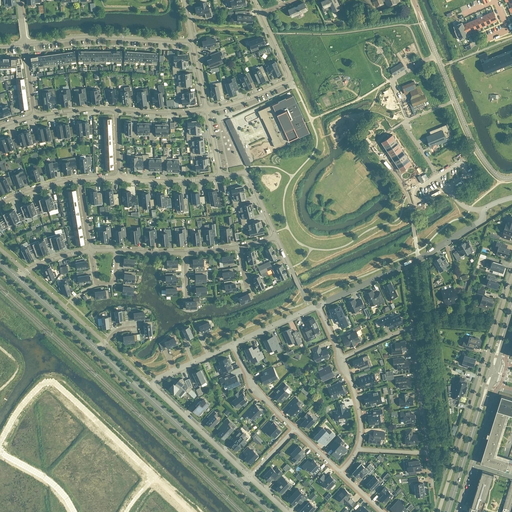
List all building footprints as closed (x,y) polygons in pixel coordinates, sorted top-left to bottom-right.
[(241,6),(245,5),(245,4),(246,4),(245,1),(244,0),(243,0),(227,0),(229,8),(236,7),(237,8),(241,7),(241,6)] [(330,5),(333,11),(340,8),(336,0),(324,0),(321,1),(324,8),(330,5)] [(206,19),(212,17),(210,8),(208,8),(207,5),(206,5),(205,2),(200,3),(201,6),(195,7),(196,14),(204,13),(206,19)] [(303,3),(289,9),(292,17),(307,10),(303,3)] [(251,22),(251,15),(246,15),(246,10),(235,11),(235,15),(237,15),(237,21),(233,21),(251,22)] [(493,11),(488,14),(492,23),(497,21),(493,11)] [(488,14),(482,16),(487,25),(492,23),(488,14)] [(482,16),(477,18),(481,28),(487,25),(482,16)] [(477,18),(472,21),(476,30),(481,28),(477,18)] [(472,21),(467,23),(469,28),(471,32),(476,30),(472,21)] [(462,23),(454,26),(455,30),(455,31),(456,33),(469,28),(467,23),(463,25),(462,23)] [(469,28),(456,33),(457,36),(458,36),(460,40),(468,36),(467,34),(471,32),(469,28)] [(215,43),(214,38),(211,39),(210,37),(206,37),(206,38),(205,38),(205,39),(204,39),(203,40),(203,41),(202,41),(203,48),(211,46),(211,50),(210,50),(219,47),(218,42),(215,43)] [(254,38),(248,41),(250,45),(249,45),(251,52),(258,49),(257,46),(265,43),(264,40),(263,40),(261,37),(255,39),(254,38)] [(511,51),(482,64),(486,73),(511,62),(511,51)] [(218,63),(222,62),(220,58),(223,57),(220,52),(211,55),(212,59),(208,60),(208,62),(207,62),(208,65),(209,65),(210,66),(214,65),(214,66),(218,64),(218,63)] [(186,66),(186,61),(172,61),(172,67),(172,71),(179,70),(179,67),(180,67),(181,67),(186,66)] [(265,65),(269,73),(271,72),(273,76),(275,76),(275,77),(279,75),(279,74),(280,73),(277,66),(278,66),(276,62),(275,62),(274,61),(265,65)] [(394,76),(405,69),(402,63),(390,70),(391,70),(393,68),(397,74),(394,76)] [(261,73),(264,72),(262,66),(258,67),(259,70),(254,72),(253,72),(254,74),(253,74),(255,79),(256,78),(258,84),(259,83),(264,80),(264,81),(265,81),(261,73)] [(179,74),(179,70),(172,71),(173,74),(177,74),(178,80),(191,79),(191,73),(184,73),(183,73),(183,74),(179,74)] [(251,82),(252,81),(248,73),(246,74),(246,75),(240,78),(243,84),(241,85),(243,89),(244,88),(245,89),(249,87),(252,86),(251,85),(250,83),(251,83),(251,82)] [(238,89),(237,85),(234,78),(228,80),(229,82),(225,84),(225,85),(224,85),(226,89),(227,88),(229,95),(231,94),(231,95),(235,94),(234,93),(235,93),(234,90),(238,89)] [(192,85),(191,79),(178,80),(178,86),(176,86),(176,90),(183,89),(182,86),(183,85),(183,86),(185,86),(185,85),(186,85),(192,85)] [(413,106),(413,107),(427,101),(424,94),(423,95),(419,85),(419,84),(416,85),(414,81),(402,86),(405,93),(410,91),(413,99),(410,100),(413,106)] [(213,96),(214,99),(215,98),(215,99),(218,99),(218,98),(219,97),(219,94),(223,94),(220,82),(216,83),(217,86),(211,87),(212,91),(211,91),(212,96),(213,96)] [(163,100),(162,97),(161,94),(163,93),(162,85),(158,86),(159,92),(154,93),(155,97),(152,98),(153,102),(155,102),(156,106),(157,106),(157,107),(160,106),(160,105),(163,105),(162,100),(163,100)] [(128,100),(128,98),(133,97),(132,91),(129,91),(129,87),(124,88),(125,92),(121,92),(121,94),(120,94),(121,99),(122,99),(122,103),(123,103),(124,103),(126,103),(126,104),(129,103),(128,100)] [(146,104),(145,97),(145,95),(148,95),(147,88),(142,89),(142,91),(137,92),(138,95),(137,95),(137,101),(139,101),(139,105),(146,104)] [(55,102),(54,97),(54,96),(55,96),(54,89),(49,90),(49,92),(42,92),(43,99),(42,99),(43,104),(44,104),(44,107),(51,106),(51,103),(55,102)] [(70,99),(70,97),(69,89),(61,91),(61,94),(60,94),(60,97),(59,97),(59,101),(60,101),(61,105),(68,104),(67,99),(70,99)] [(76,103),(76,104),(83,103),(83,100),(86,99),(84,89),(78,89),(79,93),(75,93),(76,99),(75,99),(75,103),(76,103)] [(90,91),(91,92),(90,93),(90,97),(91,97),(92,103),(94,102),(94,103),(99,103),(98,99),(100,98),(99,90),(97,90),(97,89),(92,89),(92,90),(90,91)] [(116,98),(116,94),(115,94),(114,90),(111,90),(110,90),(108,91),(107,89),(104,90),(105,97),(108,97),(109,103),(112,102),(112,103),(113,102),(116,102),(115,98),(116,98)] [(195,97),(195,92),(188,92),(186,92),(183,93),(183,89),(176,90),(177,93),(179,93),(180,99),(181,99),(193,98),(195,97)] [(298,137),(309,133),(308,132),(302,117),(303,117),(293,95),(285,99),(285,98),(278,101),(278,102),(259,111),(258,111),(261,118),(262,118),(272,140),(271,140),(274,147),(275,147),(298,136),(298,137)] [(7,105),(2,107),(5,116),(7,115),(7,116),(11,115),(7,105)] [(235,129),(230,118),(225,121),(230,131),(235,129)] [(83,134),(82,122),(81,123),(81,121),(77,122),(77,123),(76,123),(76,129),(72,129),(73,136),(77,135),(82,134),(83,134)] [(92,134),(92,127),(88,127),(88,125),(88,122),(82,122),(83,134),(82,134),(83,136),(89,136),(89,134),(92,134)] [(131,138),(134,138),(134,131),(131,131),(131,128),(131,127),(131,122),(125,122),(125,134),(131,134),(131,138)] [(143,135),(143,123),(137,123),(137,129),(137,130),(137,131),(134,131),(134,138),(137,138),(137,135),(143,135)] [(149,123),(143,123),(143,135),(149,135),(149,140),(152,140),(152,139),(152,133),(149,133),(149,130),(149,128),(149,127),(149,123)] [(73,136),(72,129),(69,129),(68,124),(62,125),(64,138),(70,138),(70,136),(73,136)] [(430,139),(428,140),(430,147),(442,142),(443,143),(452,139),(446,124),(429,131),(430,135),(429,136),(430,139)] [(64,138),(62,125),(56,126),(57,131),(53,132),(54,138),(58,138),(58,139),(64,138)] [(161,137),(161,125),(155,125),(155,129),(155,130),(155,131),(155,132),(152,133),(152,139),(155,139),(155,137),(161,137)] [(167,125),(161,125),(161,137),(161,138),(167,138),(167,140),(170,140),(170,134),(167,134),(167,131),(167,130),(167,125)] [(54,138),(53,132),(50,132),(48,127),(43,128),(45,142),(51,140),(51,139),(54,138)] [(200,133),(199,127),(186,128),(186,134),(186,137),(193,137),(192,133),(193,133),(195,133),(200,133)] [(45,142),(43,128),(37,129),(38,135),(34,136),(36,142),(39,142),(39,143),(45,142)] [(36,142),(34,136),(30,137),(30,134),(29,131),(28,131),(28,130),(24,131),(24,133),(23,133),(26,144),(27,146),(33,144),(32,143),(36,142)] [(21,147),(27,146),(26,144),(23,133),(17,134),(19,140),(15,141),(17,147),(21,146),(21,147)] [(381,142),(400,171),(401,171),(400,170),(411,163),(411,164),(392,135),(382,142),(381,142)] [(17,147),(15,141),(12,142),(10,137),(4,138),(9,151),(14,150),(14,148),(17,147)] [(193,140),(193,137),(186,137),(187,141),(191,141),(191,146),(203,146),(203,140),(198,140),(196,140),(193,140)] [(9,151),(4,138),(4,139),(3,138),(0,138),(0,144),(0,146),(0,145),(0,154),(3,153),(9,151)] [(204,151),(203,146),(191,146),(190,147),(190,152),(190,156),(197,156),(196,152),(197,152),(199,152),(204,151)] [(136,157),(136,155),(130,155),(130,153),(126,153),(127,160),(130,160),(130,163),(130,165),(130,169),(137,169),(136,157)] [(145,161),(145,155),(142,155),(136,155),(136,157),(137,169),(142,169),(142,164),(142,163),(142,161),(145,161)] [(154,170),(154,158),(148,158),(148,155),(145,155),(145,161),(148,161),(148,164),(148,165),(148,170),(154,170)] [(226,156),(228,167),(242,165),(240,156),(233,158),(233,155),(226,156)] [(87,165),(91,164),(90,156),(86,157),(86,158),(79,159),(81,171),(87,170),(87,165)] [(163,162),(163,156),(160,156),(160,158),(154,158),(154,170),(160,170),(160,165),(160,164),(160,162),(163,162)] [(172,172),(172,160),(172,158),(166,158),(166,156),(163,156),(163,162),(166,162),(166,165),(166,166),(166,172),(172,172)] [(178,163),(181,163),(181,156),(178,156),(178,160),(172,160),(172,172),(173,172),(173,173),(178,173),(178,166),(178,165),(178,163)] [(195,165),(207,164),(207,158),(202,159),(200,159),(197,159),(197,156),(190,156),(190,160),(193,160),(193,165),(195,165)] [(76,168),(75,166),(74,160),(75,160),(75,157),(61,160),(61,163),(62,163),(64,173),(70,172),(70,169),(75,168),(76,168)] [(51,162),(45,164),(46,169),(45,170),(46,173),(47,173),(47,177),(54,175),(53,170),(58,169),(56,163),(52,164),(51,162)] [(33,166),(34,169),(30,171),(33,181),(40,179),(39,175),(43,174),(40,164),(33,166)] [(21,179),(26,178),(23,170),(18,172),(18,173),(12,175),(14,180),(13,180),(14,184),(15,184),(16,187),(23,184),(21,180),(21,179)] [(5,176),(0,178),(0,181),(5,191),(6,192),(10,191),(9,189),(10,189),(8,184),(11,182),(9,176),(5,178),(5,176)] [(242,186),(238,187),(237,187),(237,188),(235,188),(234,187),(231,188),(229,188),(230,195),(244,192),(242,186)] [(117,194),(114,194),(114,195),(112,195),(112,190),(111,190),(111,189),(108,190),(108,191),(105,191),(106,199),(105,199),(105,203),(106,202),(106,204),(110,203),(110,206),(118,205),(117,194)] [(102,204),(101,195),(97,196),(96,191),(95,191),(95,190),(91,190),(91,191),(90,191),(90,198),(89,198),(89,203),(91,203),(97,203),(97,205),(102,204)] [(216,198),(215,190),(213,191),(213,190),(210,190),(210,191),(208,192),(211,205),(217,204),(218,208),(223,207),(221,197),(216,198)] [(124,200),(124,206),(131,205),(131,203),(135,203),(135,196),(130,196),(130,191),(123,192),(123,197),(122,197),(123,201),(124,200)] [(245,198),(244,192),(230,195),(232,201),(233,204),(239,203),(238,199),(239,199),(239,200),(240,199),(245,198)] [(142,202),(143,208),(150,207),(150,206),(154,206),(153,199),(149,199),(148,193),(141,194),(142,197),(140,198),(141,202),(142,202)] [(164,208),(164,204),(171,204),(170,198),(167,199),(167,198),(164,198),(164,194),(160,194),(160,193),(157,193),(157,198),(157,202),(158,208),(164,208)] [(192,206),(199,205),(199,202),(201,202),(202,204),(205,203),(204,196),(201,196),(201,197),(199,197),(198,193),(191,193),(192,198),(191,198),(191,202),(192,202),(192,206)] [(183,204),(182,199),(182,194),(175,194),(176,209),(183,208),(183,211),(188,211),(188,204),(183,204)] [(56,203),(53,204),(51,197),(45,199),(49,211),(54,210),(57,209),(56,203)] [(49,211),(45,199),(39,200),(41,207),(38,208),(40,214),(49,211)] [(40,214),(38,208),(35,209),(32,202),(27,205),(31,217),(40,214)] [(253,209),(252,204),(245,205),(244,205),(240,206),(239,203),(233,204),(234,208),(237,207),(238,213),(240,212),(252,210),(252,209),(253,209)] [(31,217),(27,205),(21,207),(23,213),(20,214),(23,220),(31,217)] [(23,220),(20,214),(17,216),(14,210),(9,212),(14,222),(13,222),(14,224),(23,220)] [(253,216),(252,210),(240,212),(238,213),(240,219),(240,218),(241,222),(247,221),(246,217),(247,217),(248,217),(253,216)] [(14,222),(9,212),(3,215),(6,221),(3,222),(6,228),(9,226),(8,225),(13,222),(14,222)] [(245,225),(247,231),(260,227),(262,227),(261,221),(254,223),(253,223),(248,224),(247,221),(241,222),(242,226),(245,225)] [(216,235),(216,232),(215,224),(208,225),(209,228),(205,228),(205,230),(204,230),(204,234),(205,234),(206,243),(208,243),(209,244),(213,243),(213,242),(213,236),(216,235)] [(511,235),(511,228),(504,226),(502,233),(503,233),(501,238),(509,240),(511,235)] [(110,236),(110,235),(109,227),(102,227),(103,231),(100,231),(98,231),(99,236),(100,236),(101,241),(107,241),(107,236),(110,236)] [(125,236),(125,234),(125,227),(118,228),(118,231),(113,231),(114,236),(115,236),(116,241),(117,241),(118,242),(120,242),(121,241),(122,240),(122,236),(125,236)] [(141,236),(140,234),(140,227),(134,228),(134,230),(130,231),(131,243),(138,242),(138,236),(141,236)] [(260,227),(247,231),(248,236),(250,236),(250,237),(254,236),(254,235),(256,234),(256,235),(257,234),(263,233),(262,227),(260,227)] [(223,228),(218,229),(219,235),(221,235),(221,239),(224,239),(224,240),(230,240),(229,234),(232,234),(231,229),(229,229),(228,228),(223,228)] [(168,245),(168,241),(167,237),(171,236),(170,229),(164,230),(164,233),(160,234),(160,235),(159,235),(159,239),(160,239),(161,245),(164,244),(164,245),(168,245)] [(179,230),(179,233),(175,233),(176,245),(183,244),(182,238),(186,237),(185,229),(179,230)] [(198,236),(201,236),(200,229),(197,230),(198,232),(191,233),(193,244),(199,243),(198,236)] [(154,243),(153,238),(153,237),(156,236),(155,230),(152,230),(145,231),(146,235),(145,236),(145,240),(146,240),(147,244),(154,243)] [(66,240),(66,238),(64,232),(62,233),(55,235),(59,247),(65,246),(63,241),(66,240)] [(59,247),(55,235),(46,237),(48,243),(51,242),(53,249),(59,247)] [(46,244),(48,243),(46,237),(43,238),(44,240),(39,242),(38,242),(39,243),(42,253),(48,251),(46,244)] [(42,253),(39,243),(38,242),(39,242),(38,240),(29,244),(32,250),(34,249),(37,255),(42,253)] [(473,250),(472,248),(468,242),(465,244),(464,243),(459,246),(460,247),(458,249),(462,255),(464,254),(465,254),(469,252),(470,252),(473,250)] [(509,250),(506,249),(507,245),(497,242),(495,248),(497,248),(498,249),(496,254),(501,256),(501,254),(507,256),(509,250)] [(29,251),(32,250),(29,244),(21,248),(24,255),(21,257),(26,260),(32,257),(29,251)] [(265,249),(270,260),(276,258),(274,254),(275,254),(274,253),(274,252),(274,251),(273,250),(272,250),(271,247),(265,249)] [(250,266),(256,264),(255,259),(257,258),(256,254),(254,254),(253,251),(247,252),(248,255),(248,256),(247,256),(247,257),(248,259),(248,260),(249,260),(250,266)] [(222,258),(218,259),(220,267),(223,266),(234,265),(234,264),(233,264),(232,260),(233,260),(233,259),(232,259),(232,255),(222,257),(222,258)] [(446,266),(449,265),(445,259),(442,261),(440,257),(434,261),(435,263),(434,264),(440,273),(444,270),(443,269),(446,267),(446,266)] [(123,262),(123,263),(124,263),(123,267),(122,268),(133,269),(134,259),(124,258),(123,262)] [(76,262),(75,263),(76,269),(88,267),(87,261),(83,261),(83,259),(82,259),(83,260),(80,260),(79,259),(75,260),(76,262)] [(192,263),(192,264),(193,264),(193,268),(193,269),(203,268),(203,259),(192,259),(193,263),(192,263)] [(177,264),(177,260),(167,260),(167,270),(178,269),(177,269),(177,264)] [(504,268),(504,266),(502,266),(502,265),(502,264),(493,261),(492,265),(492,266),(491,266),(491,268),(493,268),(493,269),(493,270),(502,273),(502,272),(503,268),(504,268)] [(273,269),(272,269),(276,278),(279,276),(281,281),(287,278),(284,273),(285,272),(285,271),(284,270),(284,269),(283,269),(281,265),(275,268),(273,269)] [(55,272),(52,273),(50,267),(44,269),(43,270),(42,271),(42,272),(42,273),(43,274),(44,274),(45,275),(46,274),(48,279),(54,277),(56,276),(55,272)] [(233,273),(232,273),(232,268),(222,270),(223,279),(233,277),(233,273)] [(134,281),(134,275),(135,272),(124,271),(125,271),(124,276),(123,280),(124,280),(134,281)] [(206,281),(205,274),(205,271),(195,272),(195,277),(195,281),(196,281),(206,281)] [(89,276),(89,275),(83,276),(83,272),(76,273),(77,277),(76,277),(77,283),(79,283),(79,285),(84,285),(83,282),(90,281),(90,280),(91,280),(90,276),(89,276)] [(175,273),(176,273),(176,272),(165,273),(166,282),(175,282),(176,282),(176,278),(176,277),(175,277),(175,273)] [(499,282),(496,281),(497,278),(488,275),(486,279),(489,279),(487,286),(497,289),(499,282)] [(259,276),(253,278),(255,282),(254,282),(255,283),(254,283),(255,285),(256,286),(257,286),(259,291),(265,289),(262,283),(264,282),(262,278),(260,279),(259,276)] [(69,294),(70,293),(69,288),(72,287),(69,278),(65,280),(66,281),(60,283),(61,285),(60,285),(59,286),(59,287),(59,288),(59,289),(60,290),(61,290),(63,290),(64,295),(65,295),(66,296),(70,294),(69,294)] [(235,286),(235,285),(234,281),(234,280),(224,282),(225,291),(235,290),(236,290),(235,286)] [(397,296),(394,288),(393,289),(392,286),(390,282),(384,285),(385,288),(383,289),(388,300),(397,296)] [(132,294),(133,287),(133,284),(123,283),(123,284),(123,288),(122,288),(122,289),(123,289),(122,293),(123,293),(132,294)] [(206,293),(206,287),(206,284),(195,284),(195,285),(196,285),(196,289),(195,289),(195,290),(196,290),(196,294),(206,293)] [(176,290),(176,285),(167,285),(167,288),(166,289),(166,295),(176,295),(176,290)] [(459,301),(456,294),(456,292),(454,292),(453,287),(442,291),(441,291),(445,302),(446,302),(447,305),(459,301)] [(108,293),(108,290),(107,290),(108,290),(103,291),(103,290),(103,291),(95,292),(96,298),(103,297),(104,299),(109,298),(109,296),(111,296),(110,293),(108,293)] [(384,302),(380,292),(376,294),(376,295),(375,295),(374,295),(374,294),(373,291),(365,294),(369,302),(368,303),(369,305),(370,305),(371,306),(372,306),(373,306),(375,305),(375,304),(377,303),(380,304),(384,302)] [(250,292),(250,293),(246,295),(246,294),(246,295),(238,298),(240,301),(239,301),(240,304),(250,300),(253,298),(253,297),(250,292)] [(492,306),(493,302),(491,302),(492,299),(483,296),(480,307),(487,309),(489,305),(492,306)] [(183,301),(182,301),(183,310),(186,310),(196,309),(196,308),(196,301),(199,301),(199,298),(193,298),(193,301),(188,301),(187,301),(187,302),(183,302),(183,301)] [(359,309),(364,307),(361,300),(357,301),(358,302),(356,303),(354,299),(347,302),(352,313),(359,310),(359,309)] [(348,325),(344,316),(340,306),(330,310),(335,321),(337,319),(339,323),(341,328),(348,325)] [(132,319),(136,319),(137,319),(136,319),(144,318),(144,312),(134,313),(134,311),(130,312),(130,309),(127,310),(128,315),(131,315),(132,319)] [(125,321),(124,314),(121,314),(121,310),(114,311),(116,321),(120,321),(125,320),(125,321)] [(379,319),(377,320),(380,326),(389,322),(391,328),(402,323),(402,322),(404,322),(402,318),(401,319),(399,314),(391,318),(389,315),(385,316),(385,314),(378,317),(379,319)] [(111,322),(111,320),(111,317),(101,318),(102,328),(106,328),(107,328),(107,327),(111,327),(112,327),(111,322)] [(307,326),(301,329),(307,341),(312,339),(313,338),(313,336),(313,335),(312,333),(319,330),(317,326),(318,326),(316,322),(315,322),(313,318),(311,319),(310,318),(307,320),(307,321),(305,322),(307,326)] [(152,321),(150,321),(143,322),(144,322),(144,327),(145,335),(152,334),(151,326),(152,326),(152,321)] [(209,322),(202,325),(201,324),(196,326),(200,334),(200,333),(204,331),(212,328),(209,322)] [(361,340),(361,339),(360,338),(360,337),(359,337),(356,331),(361,329),(360,325),(352,329),(354,332),(351,333),(350,333),(349,333),(348,333),(347,334),(347,335),(342,337),(346,347),(350,345),(350,347),(355,344),(355,343),(357,342),(358,342),(359,342),(360,342),(361,341),(361,340)] [(189,327),(183,330),(180,331),(185,340),(189,338),(190,338),(189,338),(193,336),(189,327)] [(301,342),(296,331),(293,333),(291,328),(283,332),(288,344),(293,341),(295,345),(301,342)] [(136,334),(136,335),(131,336),(131,335),(123,336),(123,340),(123,343),(134,341),(134,342),(137,341),(136,334)] [(281,350),(275,338),(272,339),(271,337),(264,341),(266,344),(264,344),(266,348),(267,348),(269,351),(273,349),(275,352),(281,350)] [(478,348),(481,340),(479,340),(480,339),(475,337),(475,338),(470,337),(468,341),(464,340),(462,346),(466,347),(472,349),(473,349),(474,346),(478,348)] [(175,338),(167,341),(167,339),(162,342),(162,343),(164,347),(165,349),(166,349),(165,349),(170,347),(177,344),(175,338)] [(395,343),(391,344),(392,348),(392,355),(402,354),(401,354),(401,351),(402,350),(406,349),(405,342),(404,342),(404,341),(400,342),(400,343),(395,343)] [(256,354),(259,352),(257,348),(254,349),(253,350),(251,346),(245,349),(246,351),(244,352),(246,357),(248,356),(249,358),(252,356),(254,362),(259,359),(256,354)] [(328,357),(325,350),(321,351),(319,346),(312,349),(315,353),(315,354),(314,355),(317,362),(328,357)] [(0,376),(1,377),(12,363),(0,352),(0,376)] [(473,366),(475,359),(467,356),(468,353),(463,352),(460,359),(463,360),(463,363),(462,366),(467,367),(468,365),(472,367),(472,366),(473,366)] [(367,360),(369,360),(367,355),(353,361),(355,368),(359,366),(360,369),(369,366),(367,360)] [(231,367),(230,364),(231,363),(229,358),(227,359),(227,358),(219,361),(220,363),(221,362),(221,364),(216,366),(218,369),(219,368),(221,373),(228,370),(227,369),(231,367)] [(408,369),(408,363),(407,361),(404,361),(403,358),(393,359),(394,366),(398,365),(398,370),(408,369)] [(334,376),(329,365),(323,369),(322,366),(318,368),(319,370),(323,381),(334,376)] [(275,379),(271,372),(274,371),(272,367),(262,372),(263,371),(265,375),(261,376),(265,384),(275,379)] [(205,381),(200,370),(193,373),(199,386),(202,385),(201,383),(205,381)] [(240,384),(236,375),(230,378),(229,374),(227,375),(227,374),(227,375),(220,378),(223,385),(226,383),(229,388),(239,383),(240,384)] [(377,384),(374,374),(359,379),(362,388),(377,384)] [(467,383),(464,382),(465,378),(456,376),(454,382),(456,383),(455,386),(465,389),(466,386),(467,383)] [(406,380),(405,377),(395,378),(396,384),(399,384),(400,388),(401,388),(401,389),(403,389),(404,388),(411,387),(410,379),(406,380)] [(174,383),(170,388),(174,392),(175,391),(181,397),(186,392),(185,391),(188,388),(185,383),(182,378),(179,380),(176,383),(177,383),(176,385),(174,383)] [(345,393),(341,385),(340,383),(339,383),(340,382),(328,388),(330,391),(332,393),(331,394),(331,395),(332,395),(334,398),(333,398),(333,399),(345,393)] [(275,392),(276,394),(277,394),(275,397),(281,402),(285,398),(286,398),(289,395),(288,395),(289,394),(285,390),(288,387),(284,383),(275,392)] [(463,395),(464,392),(464,393),(465,389),(455,386),(454,392),(454,393),(452,398),(459,400),(461,395),(463,395)] [(380,403),(379,398),(380,397),(379,391),(369,394),(369,398),(365,399),(367,406),(380,403)] [(245,402),(247,400),(245,397),(245,396),(243,393),(240,395),(238,392),(233,396),(235,399),(233,400),(239,407),(243,404),(244,406),(247,404),(245,402)] [(413,405),(412,397),(407,398),(407,397),(408,397),(408,394),(402,394),(402,399),(400,399),(401,406),(413,405)] [(511,398),(501,395),(486,444),(480,463),(504,470),(507,460),(494,456),(507,413),(511,414),(511,398)] [(296,398),(289,405),(291,407),(288,411),(291,414),(292,413),(294,416),(302,408),(298,405),(301,403),(296,398)] [(202,411),(209,404),(204,399),(201,402),(200,401),(195,406),(197,407),(194,410),(200,416),(203,412),(202,411)] [(349,412),(349,409),(344,410),(344,408),(345,408),(345,407),(344,407),(344,404),(337,405),(338,409),(339,409),(339,411),(335,412),(335,415),(337,415),(338,419),(338,420),(339,419),(340,420),(339,420),(339,421),(344,420),(344,419),(344,418),(349,417),(348,413),(349,413),(349,412)] [(263,412),(256,406),(254,408),(251,405),(243,415),(248,419),(251,416),(254,419),(258,415),(259,417),(263,412)] [(219,420),(216,417),(218,415),(213,410),(207,417),(210,419),(207,422),(208,423),(207,425),(210,427),(211,426),(212,427),(216,423),(217,424),(219,421),(218,420),(219,420)] [(380,423),(379,416),(383,415),(382,410),(373,411),(373,415),(372,415),(371,416),(370,415),(368,416),(369,418),(368,418),(368,421),(369,421),(370,424),(375,424),(380,423)] [(316,420),(312,417),(313,415),(309,411),(304,417),(303,418),(305,420),(302,424),(305,426),(307,429),(312,424),(314,425),(316,422),(315,421),(316,420)] [(416,418),(415,415),(414,415),(414,414),(411,415),(411,411),(400,413),(401,418),(403,418),(404,418),(405,424),(409,423),(409,422),(415,421),(415,418),(416,418)] [(233,429),(230,426),(232,423),(227,419),(221,426),(223,428),(219,433),(224,439),(233,429)] [(281,431),(278,428),(276,426),(277,425),(273,422),(271,424),(268,421),(261,428),(265,431),(267,429),(272,434),(272,435),(276,438),(280,434),(279,433),(281,431)] [(327,443),(335,435),(329,429),(327,431),(323,428),(322,429),(321,428),(318,430),(319,432),(315,436),(320,441),(322,439),(327,443)] [(418,443),(417,435),(412,435),(411,429),(405,430),(406,436),(405,436),(406,440),(405,441),(405,443),(406,444),(406,445),(407,445),(408,445),(410,445),(411,444),(418,443)] [(246,440),(243,437),(245,435),(240,430),(232,439),(235,442),(231,445),(237,450),(241,446),(241,447),(246,442),(245,441),(246,440)] [(384,439),(385,433),(374,431),(375,432),(375,434),(374,435),(370,434),(369,442),(380,444),(380,439),(384,439)] [(258,436),(253,440),(256,443),(257,442),(260,445),(264,442),(258,436)] [(347,449),(342,445),(341,444),(342,443),(340,441),(342,440),(339,437),(330,446),(333,449),(333,448),(335,450),(332,453),(338,458),(343,453),(344,454),(347,451),(346,450),(347,449)] [(304,455),(302,453),(304,451),(299,446),(296,448),(296,447),(293,450),(294,451),(292,453),(295,456),(293,459),(297,463),(304,455)] [(258,457),(257,456),(258,455),(253,450),(252,451),(249,448),(244,453),(247,456),(245,458),(250,463),(254,459),(255,460),(258,457)] [(308,460),(303,466),(308,471),(312,475),(314,472),(315,473),(321,466),(313,460),(311,463),(308,460)] [(407,461),(404,461),(406,475),(410,475),(416,474),(415,470),(417,470),(421,470),(420,464),(419,464),(419,460),(413,461),(413,460),(407,461)] [(354,473),(353,474),(356,476),(357,476),(358,477),(359,475),(362,477),(366,472),(368,474),(374,468),(370,464),(366,468),(361,463),(358,467),(353,472),(354,473)] [(275,480),(282,472),(277,468),(274,471),(271,468),(268,472),(267,471),(264,474),(265,475),(264,476),(269,481),(274,476),(276,478),(275,480)] [(509,511),(511,503),(511,479),(511,480),(501,511),(481,511),(494,474),(490,473),(489,473),(482,470),(471,506),(469,505),(469,507),(467,511),(509,511)] [(329,489),(336,481),(330,475),(327,478),(323,475),(318,481),(322,484),(323,483),(329,489)] [(371,480),(369,479),(367,481),(368,482),(366,485),(369,487),(372,490),(382,480),(379,477),(378,479),(374,476),(371,480)] [(290,484),(285,479),(282,477),(276,483),(279,486),(277,488),(282,493),(290,484)] [(424,495),(423,483),(418,484),(418,482),(418,481),(418,478),(409,479),(409,483),(415,482),(415,484),(416,496),(424,495)] [(385,503),(393,495),(388,490),(385,487),(379,493),(382,496),(380,498),(385,503)] [(307,497),(298,489),(288,499),(294,504),(298,500),(301,502),(300,503),(301,503),(307,497)] [(349,497),(351,495),(344,489),(340,493),(340,492),(337,495),(338,496),(337,497),(343,503),(344,502),(350,508),(355,502),(349,497)] [(403,511),(406,509),(404,507),(404,506),(399,500),(391,508),(394,511),(403,511)] [(302,511),(310,511),(315,507),(309,501),(301,510),(302,511)]
